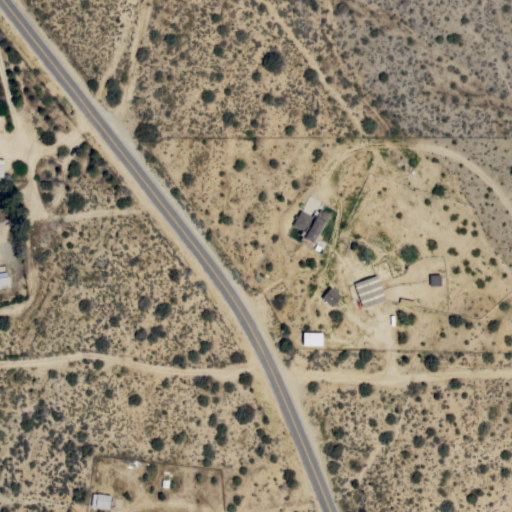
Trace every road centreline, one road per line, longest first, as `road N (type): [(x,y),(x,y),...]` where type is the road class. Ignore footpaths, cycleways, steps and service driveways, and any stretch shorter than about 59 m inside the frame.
road 1 (secondary): [(334,511),(279,377),(226,283),(7,0)]
road 2 (track): [(270,359),(192,371),(92,355),(0,362)]
